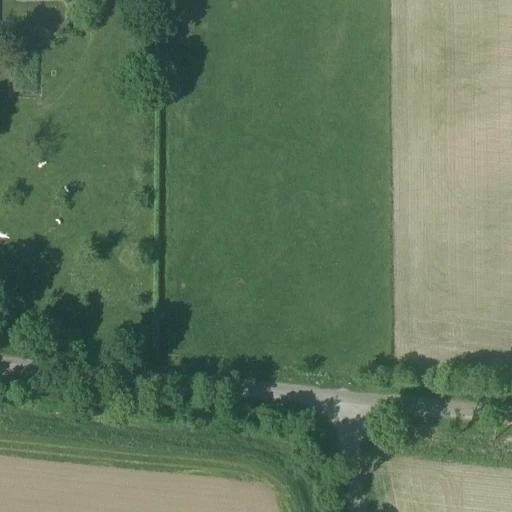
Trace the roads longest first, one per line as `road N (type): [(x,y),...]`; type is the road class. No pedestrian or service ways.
road 1 (unclassified): [(0,364),(348,400)]
road 2 (unclassified): [(348,400),(511,416)]
